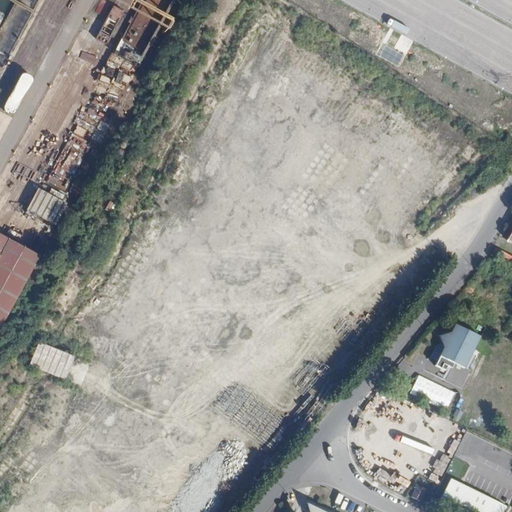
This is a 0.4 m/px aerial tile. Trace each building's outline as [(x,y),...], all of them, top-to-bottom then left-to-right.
[(13,115),(30,78),(18,72),(0,109),(13,115)] [(105,86),(83,130),(95,136),(117,92),(105,86)] [(0,186),(0,194),(16,206),(23,196),(3,182),(0,186)] [(34,188),(23,213),(53,226),(64,201),(34,188)] [(0,227),(0,327),(41,251),(0,227)] [(511,267),(511,257),(498,248),(493,256),(511,267)] [(228,444),(247,459),(310,382),(311,383),(350,336),(343,331),(351,322),(341,314),(334,323),(325,316),(333,307),(297,278),(290,288),(297,294),(288,304),(284,301),(269,319),(286,333),(279,342),(293,354),(230,430),(236,435),(228,444)] [(439,353),(466,367),(482,336),(454,322),(447,334),(443,333),(440,334),(438,336),(438,340),(440,341),(443,343),(438,352),(438,353),(439,353)] [(35,343),(27,367),(63,379),(71,354),(35,343)] [(408,394),(446,411),(455,392),(417,375),(408,394)] [(459,420),(462,412),(455,410),(452,418),(459,420)] [(271,438),(267,443),(274,450),(279,444),(271,438)] [(446,492),(469,503),(479,484),(456,473),(446,492)] [(425,481),(416,496),(425,501),(431,489),(428,487),(430,484),(425,481)] [(511,500),(479,484),(469,503),(487,511),(496,511),(508,509),(511,500)]
